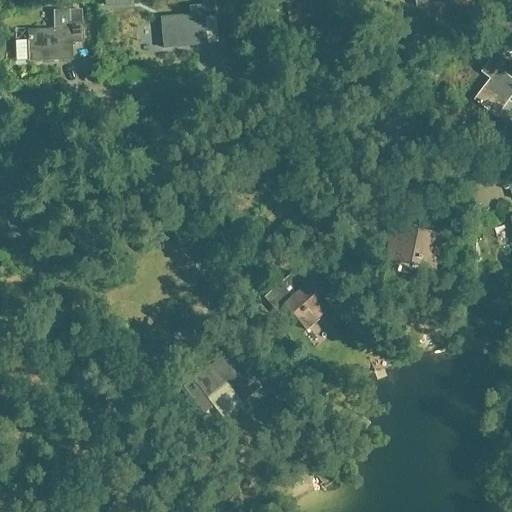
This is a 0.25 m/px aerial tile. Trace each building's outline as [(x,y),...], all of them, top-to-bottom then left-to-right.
[(206,45),(204,18),(216,17),(214,0),(200,0),(201,7),(190,8),(191,16),(162,18),(164,49),(206,45)] [(287,0),(291,26),(337,20),(334,0),(287,0)] [(54,30),(29,31),(30,62),(73,60),(72,43),(83,43),(82,23),(81,11),(81,9),(53,10),(54,30)] [(476,101),(487,109),(488,116),(492,119),(498,117),(511,97),(511,80),(499,71),(506,62),(496,55),(483,73),(492,80),(476,101)] [(511,176),(502,180),(505,189),(509,188),(511,195),(511,176)] [(3,211),(0,212),(0,235),(11,232),(3,211)] [(432,270),(437,245),(432,244),(434,236),(393,227),(386,261),(399,263),(401,257),(420,261),(419,267),(432,270)] [(301,268),(266,299),(283,319),(290,312),(306,331),(320,319),(328,328),(329,329),(337,323),(306,287),(313,281),(301,268)] [(325,280),(332,287),(344,276),(337,269),(325,280)] [(184,389),(205,416),(214,409),(208,400),(209,399),(206,395),(228,378),(246,401),(262,388),(232,350),(193,380),(194,382),(184,389)] [(268,365),(257,373),(279,401),(289,393),(268,365)] [(234,424),(250,414),(238,394),(222,404),(234,424)] [(137,511),(129,505),(136,496),(118,482),(110,492),(119,498),(108,511),(137,511)]
